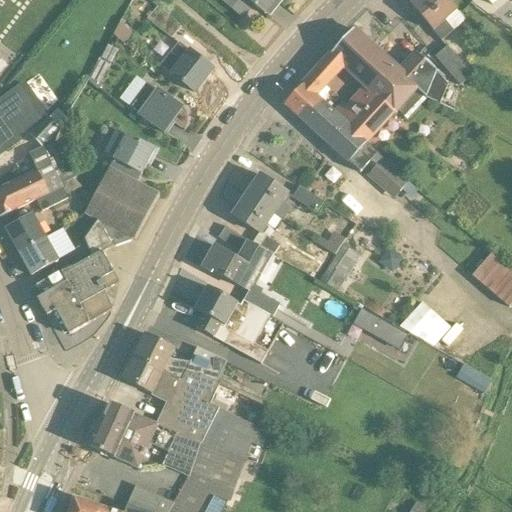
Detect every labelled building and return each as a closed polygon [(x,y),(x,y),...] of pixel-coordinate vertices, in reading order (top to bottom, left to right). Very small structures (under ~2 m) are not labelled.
[(253,8),(265,17),(278,0),(223,0),(221,2),(243,20),(253,8)] [(440,43),(465,22),(446,0),(418,0),(410,6),(440,43)] [(181,28),(157,8),(146,21),(171,41),(181,28)] [(400,74),(353,31),(330,56),(342,67),(346,70),(394,111),(416,88),(425,97),(439,105),(450,87),(416,55),(400,74)] [(190,54),(179,45),(161,68),(193,94),(212,71),(190,53),(190,54)] [(459,88),(471,77),(446,48),(435,58),(459,88)] [(342,67),(330,56),(321,67),(332,77),(342,67)] [(97,92),(108,71),(110,66),(99,61),(88,83),(97,92)] [(394,111),(346,70),(367,89),(347,110),(342,106),(335,114),(366,142),(394,111)] [(312,111),(319,103),(313,98),(321,90),(309,79),(285,106),(297,117),(308,105),(312,111)] [(163,135),(181,110),(146,85),(129,110),(163,135)] [(21,125),(6,103),(0,107),(0,157),(20,143),(12,132),(21,125)] [(333,116),(328,111),(332,107),(329,104),(325,109),(319,103),(312,111),(308,105),(297,117),(360,174),(377,155),(365,144),(366,142),(335,114),(333,116)] [(60,130),(49,120),(31,138),(42,149),(60,130)] [(141,176),(154,153),(116,132),(103,155),(114,161),(109,170),(122,178),(127,168),(141,176)] [(38,174),(0,193),(0,219),(0,220),(35,202),(63,188),(43,149),(29,156),(38,174)] [(386,156),(384,159),(368,177),(394,200),(410,182),(409,182),(412,180),(386,156)] [(51,291),(37,299),(46,316),(55,311),(69,335),(112,312),(103,294),(118,286),(102,255),(112,250),(133,242),(135,243),(159,198),(122,178),(109,170),(84,216),(85,216),(86,215),(99,222),(86,241),(87,245),(92,260),(74,269),(61,274),(63,277),(48,285),(51,291)] [(260,177),(245,199),(273,217),(287,196),(260,177)] [(63,188),(35,202),(41,212),(68,198),(63,188)] [(300,190),(293,200),(316,215),(323,205),(300,190)] [(245,199),(232,218),(259,236),(273,217),(245,199)] [(32,217),(6,232),(19,254),(45,239),(32,217)] [(247,243),(225,228),(218,240),(240,255),(247,243)] [(316,245),(336,257),(342,247),(346,241),(335,234),(328,245),(320,240),(316,245)] [(278,247),(264,238),(257,249),(266,255),(266,256),(273,260),(278,247)] [(45,239),(19,254),(32,277),(58,263),(45,239)] [(257,249),(247,243),(240,255),(236,261),(214,248),(202,270),(211,275),(212,273),(244,292),(266,256),(266,255),(257,249)] [(67,256),(74,269),(92,260),(87,245),(67,256)] [(337,294),(360,259),(342,247),(336,257),(337,258),(321,283),(337,294)] [(511,306),(511,273),(491,255),(472,278),(509,310),(511,306)] [(209,289),(202,300),(196,312),(203,316),(196,330),(224,345),(261,366),(275,342),(284,326),(273,319),(244,302),(241,307),(209,289)] [(251,290),(244,302),(273,319),(280,306),(251,290)] [(404,326),(433,353),(444,341),(450,347),(465,331),(456,323),(451,328),(424,303),(404,326)] [(353,327),(399,353),(407,337),(362,311),(353,327)] [(174,349),(145,336),(133,359),(181,381),(184,374),(197,380),(198,378),(204,381),(205,380),(215,357),(197,349),(190,363),(179,362),(177,364),(170,360),(174,349)] [(181,381),(133,359),(123,382),(152,396),(153,395),(166,400),(168,396),(173,399),(158,428),(157,429),(175,438),(201,448),(191,479),(194,480),(172,511),(191,511),(210,479),(219,483),(221,477),(231,482),(242,459),(246,461),(254,442),(257,443),(262,432),(208,407),(218,387),(205,380),(204,381),(198,378),(197,380),(184,374),(181,381)] [(162,467),(188,480),(201,448),(175,438),(157,429),(158,428),(110,405),(90,449),(137,471),(149,445),(167,454),(162,467)] [(127,506),(127,507),(140,511),(171,511),(174,505),(155,496),(136,487),(127,506)] [(140,511),(127,507),(125,511),(107,511),(74,500),(69,511),(140,511)]
